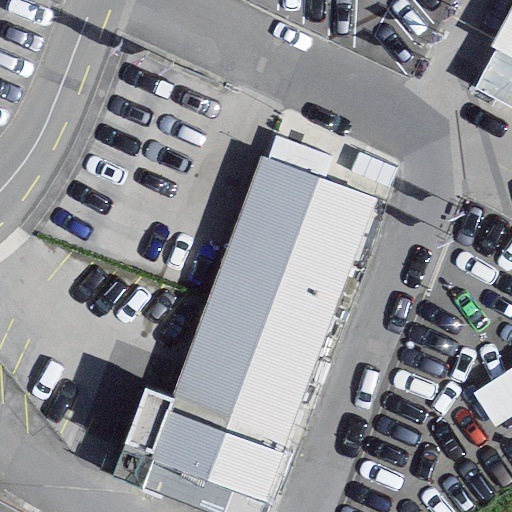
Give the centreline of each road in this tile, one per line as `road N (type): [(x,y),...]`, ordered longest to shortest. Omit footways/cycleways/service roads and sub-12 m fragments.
road 1 (unknown): [(412,120),(264,511)]
road 2 (unknown): [(166,0),(412,120)]
road 3 (unknown): [(0,238),(60,363),(64,451)]
road 4 (unclassified): [(72,0),(0,160)]
road 5 (unknown): [(412,120),(462,0)]
